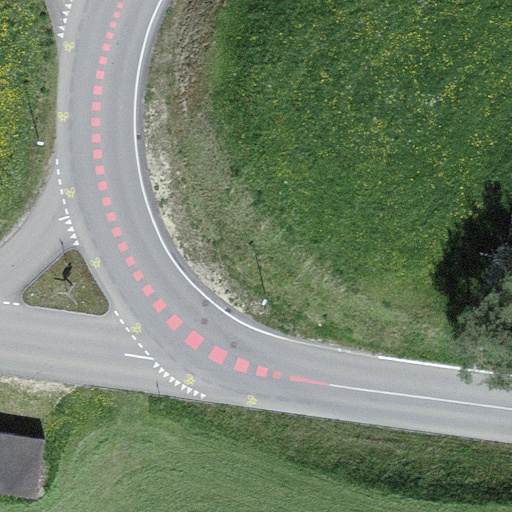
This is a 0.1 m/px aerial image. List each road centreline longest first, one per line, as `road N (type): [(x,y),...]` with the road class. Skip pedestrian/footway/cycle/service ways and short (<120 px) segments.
road 1 (unclassified): [(273,375),(0,336)]
road 2 (tertiary): [(273,375),(197,343),(131,267),(100,194)]
road 3 (tertiary): [(511,408),(273,375)]
road 4 (tertiary): [(100,194),(92,62),(111,0)]
road 5 (unclassified): [(100,194),(0,265)]
